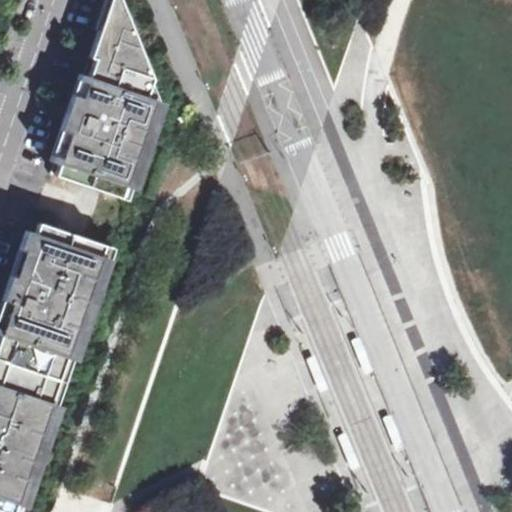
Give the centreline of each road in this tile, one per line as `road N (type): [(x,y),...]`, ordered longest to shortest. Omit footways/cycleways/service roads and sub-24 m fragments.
road 1 (tertiary): [(241,0),(450,511)]
road 2 (residential): [(55,0),(0,163)]
